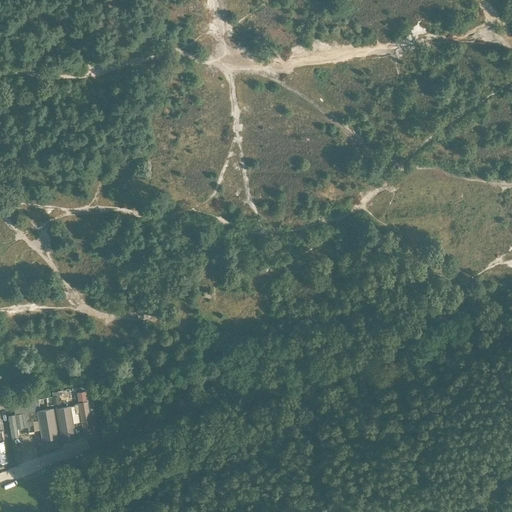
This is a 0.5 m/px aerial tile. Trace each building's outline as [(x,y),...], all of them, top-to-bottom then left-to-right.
[(79,403),(87,401),(85,391),(77,392),(79,403)] [(53,397),(54,406),(61,405),(60,404),(61,402),(61,401),(61,398),(59,397),(59,396),(53,397)] [(14,413),(26,411),(31,410),(29,401),(13,404),(14,413)] [(81,414),(85,438),(93,437),(88,402),(79,404),(80,404),(81,414)] [(75,441),(67,407),(52,410),(59,444),(75,441)] [(54,439),(50,409),(39,411),(43,440),(54,439)] [(23,414),(6,418),(10,439),(27,436),(23,414)]
